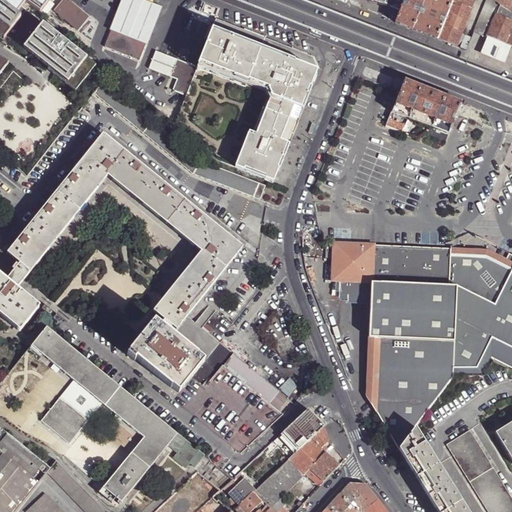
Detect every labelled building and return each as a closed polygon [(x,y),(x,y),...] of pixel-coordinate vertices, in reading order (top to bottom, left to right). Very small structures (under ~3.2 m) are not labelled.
[(0,0),(0,1),(16,14),(22,8),(26,4),(40,14),(50,0),(0,0)] [(67,0),(64,0),(54,12),(79,32),(90,19),(67,0)] [(109,31),(111,32),(112,29),(130,36),(131,39),(146,44),(146,46),(147,47),(155,28),(162,9),(139,0),(121,0),(116,13),(109,31)] [(373,0),(400,11),(404,0),(373,0)] [(404,26),(412,29),(423,0),(404,0),(400,11),(396,22),(396,23),(404,26)] [(424,34),(437,39),(451,2),(447,0),(423,0),(412,29),(424,34)] [(486,37),(487,36),(499,7),(500,4),(501,0),(452,0),(451,2),(437,39),(457,47),(475,0),(486,0),(474,33),(486,37)] [(511,0),(501,0),(500,4),(511,10),(511,0)] [(87,60),(22,8),(16,14),(0,1),(0,35),(5,39),(7,35),(49,69),(49,71),(69,84),(87,60)] [(487,36),(507,44),(511,31),(511,20),(507,19),(510,13),(507,11),(501,8),(502,8),(499,7),(487,36)] [(229,24),(217,19),(198,69),(187,97),(176,126),(173,132),(195,151),(275,183),(319,68),(314,58),(273,42),(229,24)] [(112,29),(111,32),(104,48),(139,62),(146,46),(146,44),(131,39),(130,36),(112,29)] [(460,48),(467,51),(472,38),(465,36),(460,48)] [(507,44),(487,36),(486,37),(483,45),(480,54),(503,62),(506,55),(510,46),(507,44)] [(187,97),(198,69),(156,53),(149,70),(177,81),(173,92),(187,97)] [(0,75),(9,64),(0,58),(0,75)] [(92,72),(67,104),(79,114),(94,95),(103,83),(111,73),(99,63),(92,72)] [(413,83),(406,81),(401,92),(393,113),(410,119),(422,87),(413,83)] [(201,162),(103,83),(94,95),(192,175),(260,201),(266,187),(201,162)] [(430,90),(422,87),(410,119),(433,129),(446,96),(430,90)] [(453,99),(446,96),(433,129),(449,135),(455,117),(461,102),(453,99)] [(28,179),(79,114),(67,104),(17,168),(28,179)] [(0,276),(0,314),(21,332),(39,309),(17,290),(107,177),(201,252),(154,311),(164,320),(160,326),(155,322),(128,356),(136,363),(137,361),(179,394),(174,400),(242,454),(295,404),(289,399),(188,317),(244,248),(137,162),(103,135),(7,254),(20,265),(6,281),(0,276)] [(501,233),(467,233),(467,245),(485,245),(485,244),(500,244),(501,233)] [(511,260),(507,259),(505,264),(503,268),(483,258),(451,256),(452,253),(328,246),(326,284),(333,284),(332,299),(340,299),(340,303),(364,304),(360,386),(398,449),(414,427),(432,402),(451,378),(479,378),(493,354),(511,364),(511,260)] [(503,268),(505,264),(484,254),(452,253),(451,256),(483,258),(503,268)] [(46,304),(39,313),(47,319),(53,310),(46,304)] [(63,400),(60,398),(41,422),(70,445),(88,421),(86,420),(100,403),(143,438),(102,488),(98,493),(111,504),(116,499),(118,501),(117,503),(119,504),(121,502),(121,503),(169,446),(192,465),(195,468),(205,456),(47,327),(31,346),(77,383),(63,400)] [(294,394),(289,399),(295,404),(300,399),(294,394)] [(284,433),(296,446),(292,450),(295,454),(311,439),(324,427),(324,426),(321,423),(311,413),(309,410),(284,433)] [(511,461),(511,422),(495,434),(511,461)] [(311,439),(327,455),(328,454),(326,451),(327,450),(326,449),(324,447),(329,441),(324,427),(311,439)] [(466,511),(431,453),(414,427),(398,449),(407,464),(410,468),(437,511),(466,511)] [(511,511),(511,499),(470,432),(446,446),(486,511),(511,511)] [(284,433),(279,437),(295,454),(292,450),(296,446),(284,433)] [(295,454),(289,460),(304,475),(305,475),(313,484),(320,487),(340,467),(327,455),(311,439),(295,454)] [(0,511),(15,511),(37,485),(0,454),(0,511)] [(255,491),(254,491),(266,504),(269,507),(284,493),(304,475),(289,460),(271,476),(255,491)] [(50,469),(47,472),(84,511),(104,511),(56,462),(50,469)] [(196,472),(153,511),(231,511),(219,499),(218,500),(214,497),(220,492),(196,472)] [(221,491),(236,509),(254,491),(255,491),(240,473),(233,479),(221,491)] [(344,491),(340,495),(358,511),(387,511),(364,484),(350,484),(344,491)] [(236,509),(238,511),(250,511),(261,502),(265,506),(266,504),(254,491),(236,509)] [(270,508),(273,511),(284,511),(282,509),(287,503),(284,493),(269,507),(270,508)] [(26,511),(62,511),(46,494),(26,511)] [(358,511),(340,495),(332,504),(327,509),(330,511),(358,511)]
